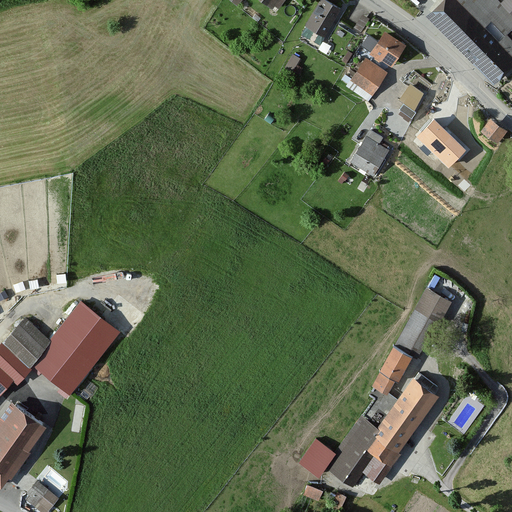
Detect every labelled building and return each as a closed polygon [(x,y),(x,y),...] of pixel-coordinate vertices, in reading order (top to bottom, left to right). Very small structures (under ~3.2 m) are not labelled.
[(282,0),(259,0),(275,11),(282,0)] [(338,13),(319,0),(318,0),(303,23),(322,36),(338,13)] [(435,0),(423,13),(494,85),(511,67),(511,0),(501,0),(499,3),(495,0),(435,0)] [(362,29),(369,14),(363,11),(355,25),(362,29)] [(366,30),(362,43),(371,46),(375,33),(366,30)] [(404,48),(383,33),(369,52),(390,67),(404,48)] [(385,74),(364,59),(349,80),(370,94),(385,74)] [(422,96),(408,86),(399,99),(413,109),(422,96)] [(506,132),(488,119),(480,131),(497,144),(506,132)] [(465,150),(433,120),(417,137),(448,167),(465,150)] [(387,151),(366,137),(350,160),(371,175),(387,151)] [(452,302),(424,287),(373,385),(386,394),(394,379),(398,381),(412,355),(422,360),(452,302)] [(0,344),(0,388),(9,378),(18,385),(33,367),(66,396),(100,355),(60,322),(47,338),(23,318),(0,344)] [(439,395),(411,376),(394,400),(373,385),(367,394),(372,398),(334,452),(314,438),(297,462),(317,477),(324,467),(352,487),(363,472),(378,482),(439,395)] [(0,484),(0,485),(44,425),(10,401),(0,414),(0,484)] [(45,511),(57,499),(36,480),(22,495),(40,511),(45,511)] [(321,491),(306,486),(302,497),(317,502),(321,491)] [(345,497),(336,492),(331,504),(340,508),(345,497)]
